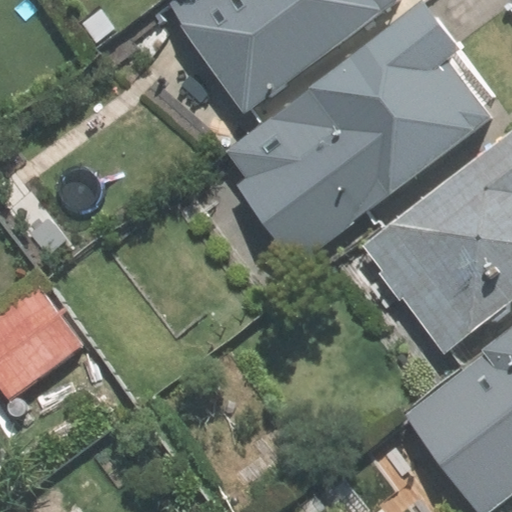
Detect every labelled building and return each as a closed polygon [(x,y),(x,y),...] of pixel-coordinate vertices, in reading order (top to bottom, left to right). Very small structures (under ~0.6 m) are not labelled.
[(190,0),(180,8),(258,111),(405,0),(190,0)] [(483,44),(450,0),(431,0),(237,145),(258,174),(244,184),(304,265),(507,114),(466,58),(483,44)] [(511,133),(374,241),(459,350),(511,309),(511,133)] [(52,284),(0,325),(0,371),(21,398),(96,339),(52,284)] [(511,328),(411,410),(492,511),(499,511),(511,501),(511,328)]
